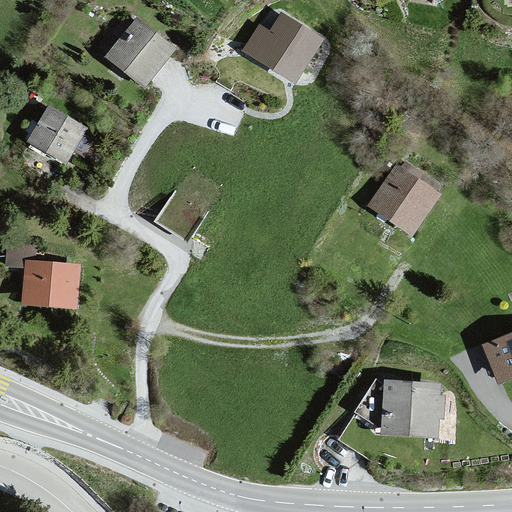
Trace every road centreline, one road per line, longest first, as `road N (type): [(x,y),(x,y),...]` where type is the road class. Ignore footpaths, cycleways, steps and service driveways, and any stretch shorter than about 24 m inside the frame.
road 1 (tertiary): [(0,397),(233,500),(360,511)]
road 2 (track): [(385,285),(362,322),(314,342),(231,351),(140,326)]
road 3 (tertiary): [(391,511),(511,504)]
